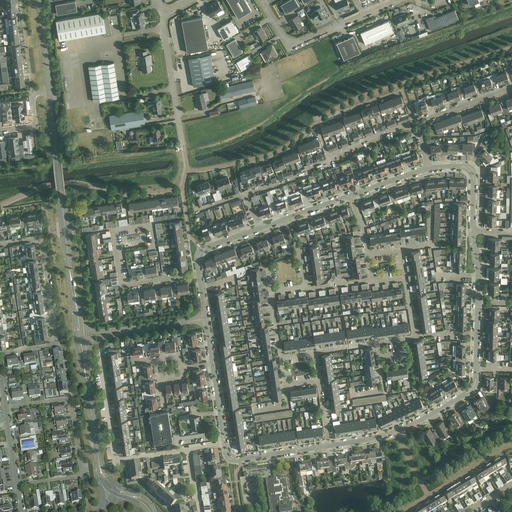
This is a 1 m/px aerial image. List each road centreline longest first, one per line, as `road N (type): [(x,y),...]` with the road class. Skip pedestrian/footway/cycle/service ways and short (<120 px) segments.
road 1 (tertiary): [(79,337),(49,92)]
road 2 (residential): [(16,485),(80,472),(71,405),(5,408)]
road 3 (residential): [(0,352),(55,336),(40,240),(0,244)]
road 4 (residential): [(246,194),(418,126)]
road 5 (residential): [(187,449),(118,459),(99,348)]
road 6 (residential): [(476,368),(472,388),(414,424),(329,446)]
road 7 (residential): [(261,0),(295,44),(400,0)]
road 8 (tertiary): [(114,485),(100,465),(79,337)]
road 9 (residential): [(162,280),(121,285),(119,276),(113,230),(152,224)]
road 10 (residential): [(183,147),(165,14)]
road 11 (residential): [(79,337),(206,319)]
